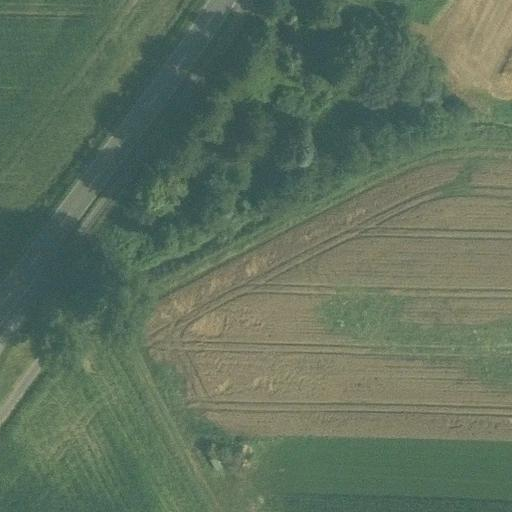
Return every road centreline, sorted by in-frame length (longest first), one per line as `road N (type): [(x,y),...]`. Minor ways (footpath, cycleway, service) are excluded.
road 1 (secondary): [(0,304),(221,0)]
road 2 (track): [(50,346),(89,325),(111,330),(217,511)]
